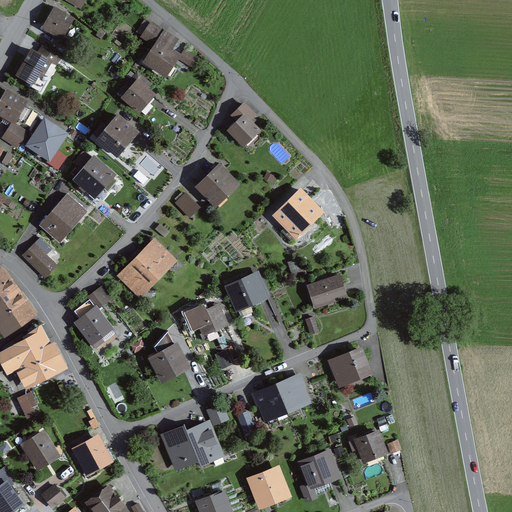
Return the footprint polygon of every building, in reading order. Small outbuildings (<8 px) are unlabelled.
[(63,38),(76,16),(55,4),(42,26),(63,38)] [(150,40),(158,28),(151,23),(150,24),(145,21),(138,31),(143,35),(143,36),(150,40)] [(101,37),(106,31),(100,27),(98,30),(99,31),(97,34),(101,37)] [(175,40),(158,28),(150,40),(156,45),(146,61),(165,74),(178,55),(169,49),(175,40)] [(62,57),(43,43),(38,49),(32,46),(17,72),(35,83),(40,74),(43,75),(52,61),(57,64),(62,57)] [(198,59),(184,51),(180,58),(193,66),(198,59)] [(154,106),(147,100),(152,94),(138,81),(133,88),(127,82),(118,92),(145,115),(154,106)] [(0,98),(0,113),(4,117),(2,121),(8,124),(10,120),(13,121),(15,123),(16,122),(29,99),(7,86),(0,98)] [(257,111),(245,99),(231,113),(237,119),(228,128),(245,145),(263,128),(251,116),(257,111)] [(45,110),(39,107),(35,113),(42,116),(45,110)] [(120,142),(127,134),(130,137),(135,130),(118,115),(107,128),(103,124),(94,134),(99,138),(98,138),(118,155),(126,147),(120,142)] [(18,146),(29,131),(16,122),(15,123),(13,121),(2,136),(18,146)] [(13,153),(8,150),(2,161),(7,164),(13,153)] [(101,170),(103,167),(85,152),(77,161),(86,169),(78,179),(83,183),(80,186),(85,190),(88,187),(94,192),(108,176),(101,170)] [(217,205),(242,181),(221,159),(196,184),(217,205)] [(274,183),(277,177),(267,171),(264,177),(274,183)] [(274,214),(285,225),(281,230),(292,240),(296,236),(297,238),(325,210),(301,186),(274,214)] [(190,217),(202,206),(187,190),(175,202),(190,217)] [(12,200),(7,197),(7,196),(0,191),(0,206),(3,202),(9,206),(12,200)] [(60,241),(88,210),(67,192),(39,223),(60,241)] [(22,253),(45,278),(59,265),(47,253),(52,249),(40,236),(22,253)] [(140,297),(178,259),(155,236),(117,274),(140,297)] [(291,272),(304,268),(300,256),(287,261),(291,272)] [(4,263),(0,265),(0,293),(21,325),(38,313),(4,263)] [(242,316),(255,311),(252,304),(271,295),(260,269),(225,284),(236,311),(239,310),(242,316)] [(349,296),(341,272),(308,282),(316,307),(349,296)] [(97,348),(106,340),(102,335),(114,326),(100,307),(113,297),(103,284),(88,295),(95,304),(74,321),(91,344),(93,343),(97,348)] [(0,330),(4,337),(21,325),(0,293),(0,330)] [(229,322),(220,300),(194,311),(204,333),(229,322)] [(320,330),(315,314),(306,317),(311,332),(320,330)] [(44,327),(41,322),(1,349),(3,352),(24,339),(44,327)] [(44,327),(24,339),(45,379),(69,367),(55,339),(50,341),(44,327)] [(26,388),(45,379),(24,339),(3,352),(0,353),(0,369),(5,368),(7,373),(16,369),(26,388)] [(192,365),(178,339),(149,355),(163,381),(192,365)] [(375,371),(363,344),(328,359),(339,386),(375,371)] [(221,366),(232,363),(229,348),(218,350),(221,366)] [(300,371),(276,381),(288,411),(313,401),(300,371)] [(265,421),(288,411),(276,381),(251,391),(257,406),(259,405),(265,421)] [(38,403),(31,390),(17,396),(27,418),(37,413),(33,405),(38,403)] [(213,424),(230,417),(224,402),(206,408),(210,418),(213,424)] [(255,423),(249,409),(237,413),(243,428),(255,423)] [(358,420),(354,413),(348,415),(352,423),(358,420)] [(100,425),(95,416),(89,419),(93,428),(100,425)] [(213,424),(210,418),(188,427),(201,458),(202,463),(225,454),(213,424)] [(188,427),(186,422),(161,432),(175,469),(201,458),(188,427)] [(347,436),(353,449),(359,447),(364,461),(366,460),(368,466),(388,458),(385,452),(390,450),(380,426),(357,436),(355,432),(347,436)] [(61,455),(44,427),(20,442),(38,470),(48,463),(61,455)] [(115,460),(100,432),(72,446),(87,474),(115,460)] [(402,448),(398,438),(388,442),(392,452),(402,448)] [(344,451),(342,445),(334,447),(336,454),(344,451)] [(306,501),(318,496),(314,486),(342,476),(331,447),(297,460),(306,482),(300,484),(306,501)] [(292,495),(279,463),(247,475),(259,507),(292,495)] [(0,468),(0,508),(2,511),(10,511),(24,502),(8,479),(10,478),(3,467),(0,468)] [(54,508),(67,497),(55,482),(41,493),(54,508)] [(132,511),(109,482),(85,501),(93,511),(132,511)] [(200,511),(229,511),(235,510),(226,486),(195,499),(200,511)] [(134,511),(145,511),(139,501),(131,506),(134,511)]
